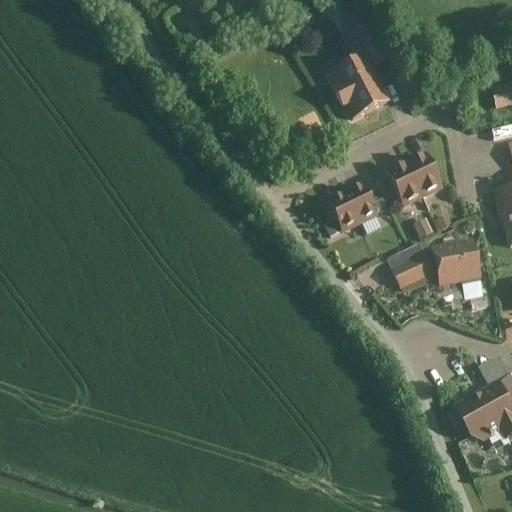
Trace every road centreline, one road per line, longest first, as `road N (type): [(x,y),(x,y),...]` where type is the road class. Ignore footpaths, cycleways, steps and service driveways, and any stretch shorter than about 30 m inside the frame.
road 1 (residential): [(265,194),(119,0)]
road 2 (residential): [(398,365),(265,194)]
road 3 (residential): [(440,118),(265,194)]
road 4 (residential): [(468,511),(398,365)]
